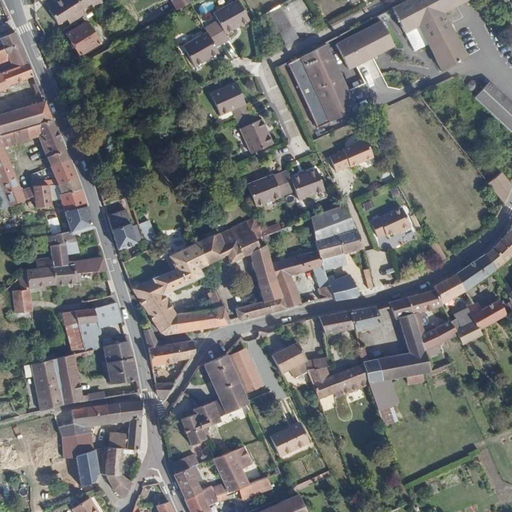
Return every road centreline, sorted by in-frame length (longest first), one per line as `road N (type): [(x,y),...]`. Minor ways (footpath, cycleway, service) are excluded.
road 1 (residential): [(150,413),(164,406),(214,335),(421,283),(493,234),(511,201)]
road 2 (secondary): [(13,0),(89,192),(150,413)]
road 3 (residential): [(386,0),(260,68)]
